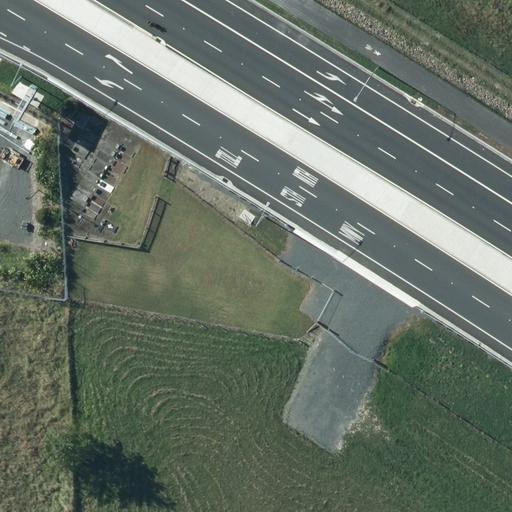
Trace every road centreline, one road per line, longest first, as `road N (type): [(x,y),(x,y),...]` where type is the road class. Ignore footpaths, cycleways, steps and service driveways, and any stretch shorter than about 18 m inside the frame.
road 1 (primary): [(511,328),(0,13)]
road 2 (primary): [(175,0),(511,225)]
road 3 (track): [(403,258),(336,362)]
